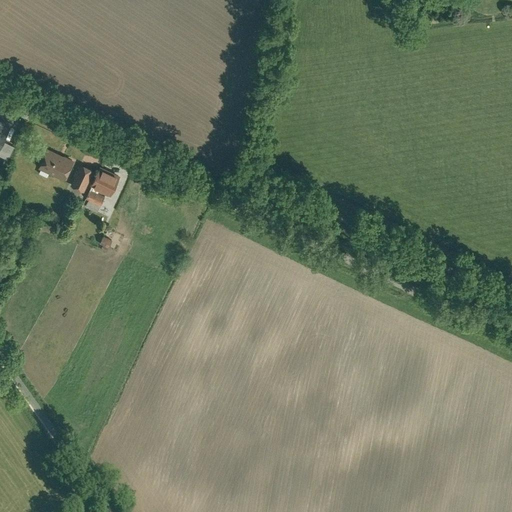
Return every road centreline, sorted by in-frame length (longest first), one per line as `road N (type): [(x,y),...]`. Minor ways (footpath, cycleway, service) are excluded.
road 1 (unclassified): [(0,96),(511,337)]
road 2 (unclassified): [(111,511),(0,353)]
